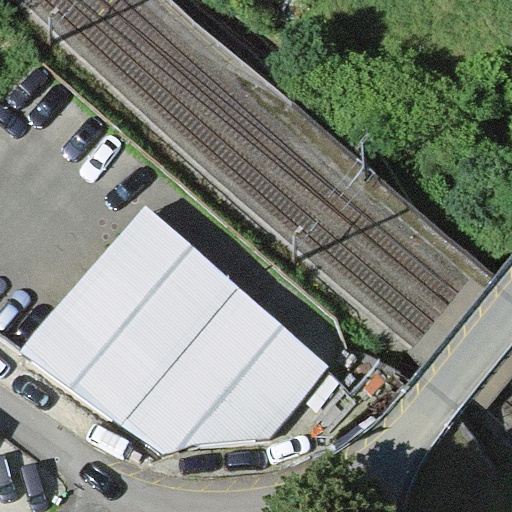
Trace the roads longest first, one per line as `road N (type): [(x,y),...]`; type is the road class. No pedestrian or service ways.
road 1 (residential): [(511,295),(392,436),(371,478),(167,511)]
road 2 (residential): [(119,511),(79,458),(0,408)]
